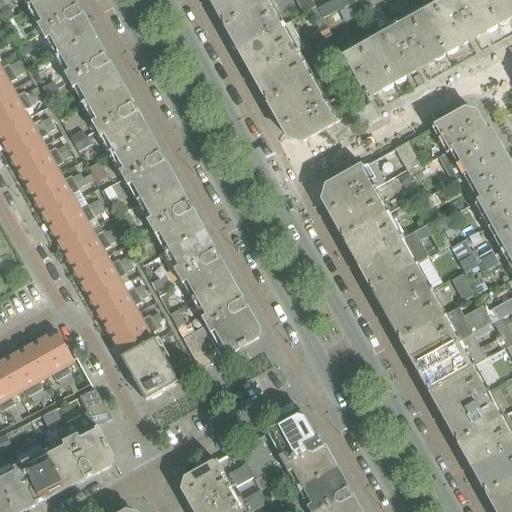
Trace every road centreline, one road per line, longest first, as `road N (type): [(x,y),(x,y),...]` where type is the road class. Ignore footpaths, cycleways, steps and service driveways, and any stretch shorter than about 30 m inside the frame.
road 1 (secondary): [(117,0),(328,376)]
road 2 (residential): [(279,205),(297,186),(486,77)]
road 3 (secondary): [(279,205),(164,0)]
road 4 (residential): [(328,376),(150,473)]
road 5 (residential): [(150,473),(142,441),(59,304)]
road 6 (secondary): [(452,511),(365,356)]
road 7 (secondary): [(365,356),(279,205)]
road 8 (secondary): [(328,376),(404,511)]
road 9 (residential): [(59,304),(0,197)]
